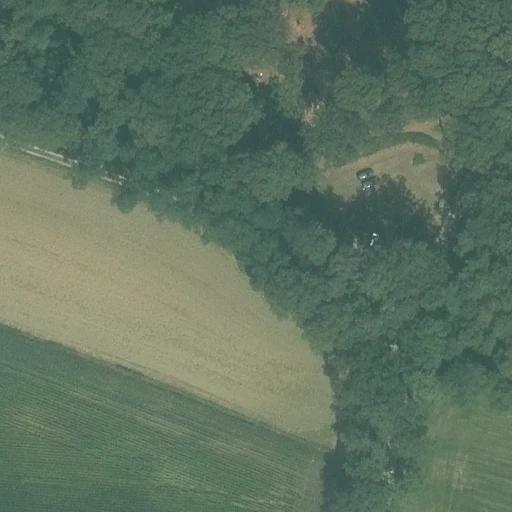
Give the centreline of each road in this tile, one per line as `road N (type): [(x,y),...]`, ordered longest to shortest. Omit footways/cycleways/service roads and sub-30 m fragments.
road 1 (track): [(416,321),(394,305),(306,161),(252,105),(43,0)]
road 2 (track): [(0,139),(215,221),(298,299),(412,342)]
road 3 (unclassified): [(381,511),(416,321),(463,191),(511,106)]
